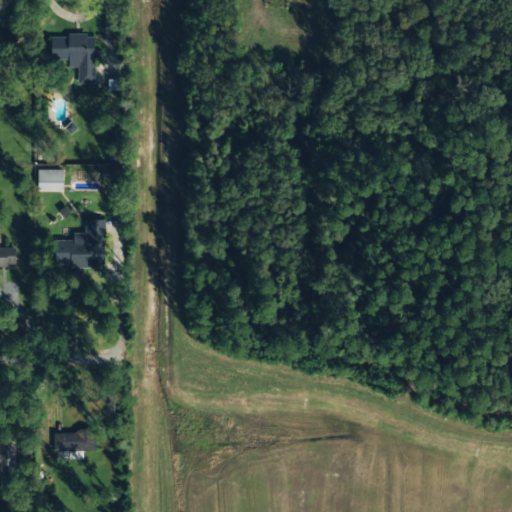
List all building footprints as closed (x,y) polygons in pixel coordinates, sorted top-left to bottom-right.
[(0,53),(15,53),(15,30),(0,30),(0,53)] [(51,34),(51,60),(69,60),(69,68),(77,68),(77,83),(94,83),(94,61),(102,61),(102,52),(95,52),(95,34),(51,34)] [(63,170),(37,170),(37,191),(62,191),(63,170)] [(104,219),(84,219),(84,233),(73,233),(73,240),(54,240),(54,266),(104,266),(104,219)] [(16,247),(0,247),(0,265),(16,265),(16,247)] [(12,471),(13,429),(0,428),(0,489),(5,490),(6,471),(12,471)] [(81,451),(81,450),(95,450),(95,431),(54,431),(54,451),(81,451)] [(15,461),(27,461),(27,446),(15,446),(15,461)]
